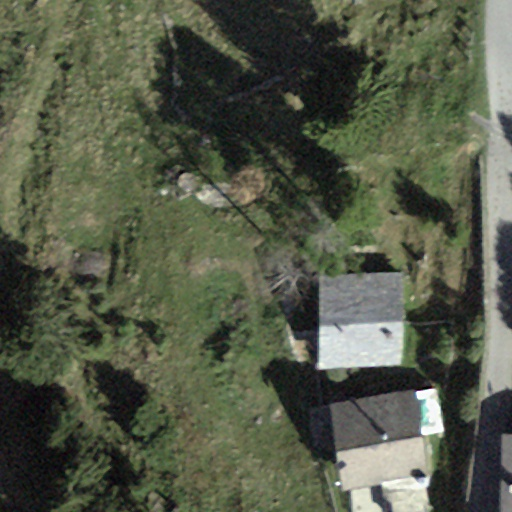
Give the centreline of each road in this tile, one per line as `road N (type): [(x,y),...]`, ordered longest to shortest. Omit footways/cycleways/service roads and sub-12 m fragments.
road 1 (track): [(98,0),(116,85),(155,193),(195,254),(271,327),(323,511)]
road 2 (track): [(511,156),(501,206),(478,511)]
road 3 (track): [(47,0),(41,68),(0,219)]
